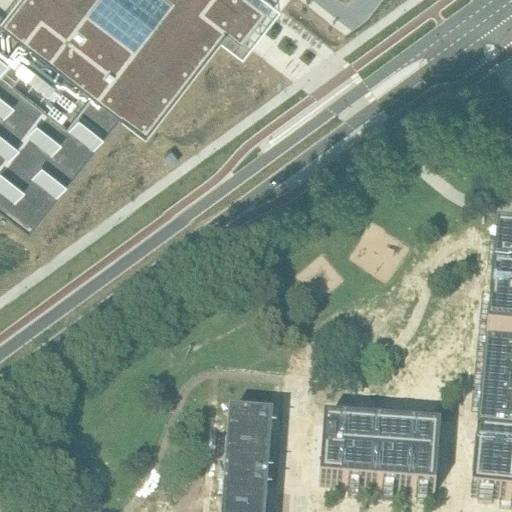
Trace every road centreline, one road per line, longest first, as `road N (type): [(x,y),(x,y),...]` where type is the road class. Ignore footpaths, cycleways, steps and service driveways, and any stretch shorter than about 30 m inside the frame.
road 1 (tertiary): [(0,381),(460,46)]
road 2 (tertiary): [(444,27),(0,351)]
road 3 (residential): [(281,511),(291,377)]
